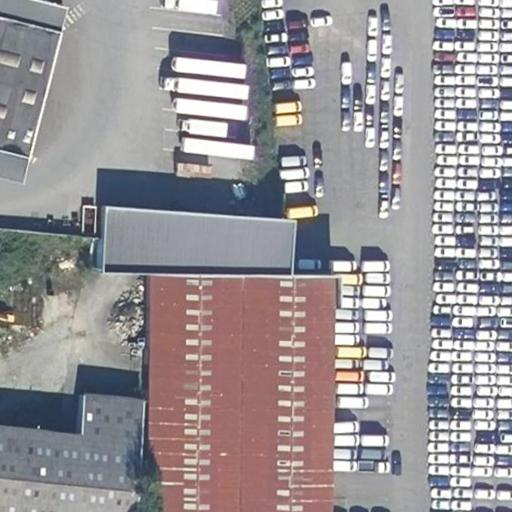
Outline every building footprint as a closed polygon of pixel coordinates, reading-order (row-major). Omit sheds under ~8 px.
[(61,4),(44,0),(0,0),(0,13),(55,28),(61,4)] [(0,150),(23,156),(55,28),(0,13),(0,150)] [(0,150),(0,174),(17,179),(23,156),(0,150)] [(202,271),(281,270),(285,215),(248,213),(97,202),(93,269),(144,272),(144,270),(147,270),(202,271)] [(325,511),(329,302),(331,302),(331,271),(281,270),(202,271),(147,270),(144,270),(144,272),(140,511),(325,511)] [(135,439),(139,399),(79,394),(75,433),(135,439)] [(347,412),(347,424),(414,427),(415,415),(347,412)] [(0,511),(127,511),(135,439),(75,433),(0,425),(0,511)]
